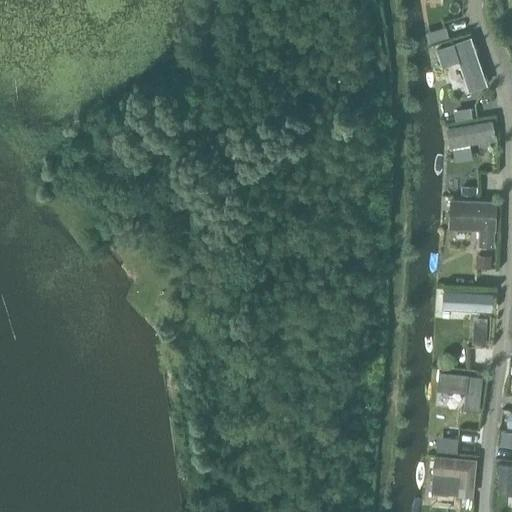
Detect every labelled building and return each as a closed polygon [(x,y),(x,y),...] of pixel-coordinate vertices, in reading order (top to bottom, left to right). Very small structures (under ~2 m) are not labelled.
[(427,32),(431,43),(451,37),(447,26),(427,32)] [(489,86),(473,38),(441,49),(446,66),(461,61),(472,92),(489,86)] [(459,109),(461,119),(473,117),(472,107),(459,109)] [(492,146),(491,142),(498,141),(495,121),(448,129),(451,149),(481,144),(481,147),(492,146)] [(476,195),(476,187),(461,186),(461,195),(476,195)] [(499,232),(500,201),(452,200),(451,231),(481,232),(481,248),(497,249),(497,232),(499,232)] [(490,268),(491,256),(476,255),(476,267),(490,268)] [(443,290),(442,308),(491,311),(492,293),(443,290)] [(486,344),(486,332),(473,332),(472,344),(486,344)] [(484,392),(486,384),(485,375),(445,370),(442,379),(443,387),(445,387),(444,397),(473,400),(472,406),(481,407),(483,391),(484,392)] [(511,447),(511,445),(511,432),(499,431),(498,445),(511,447)] [(448,437),(447,452),(456,453),(458,438),(448,437)] [(479,461),(437,457),(435,478),(433,493),(459,496),(459,491),(468,494),(476,492),(479,461)] [(511,473),(499,472),(496,501),(511,502),(511,473)]
